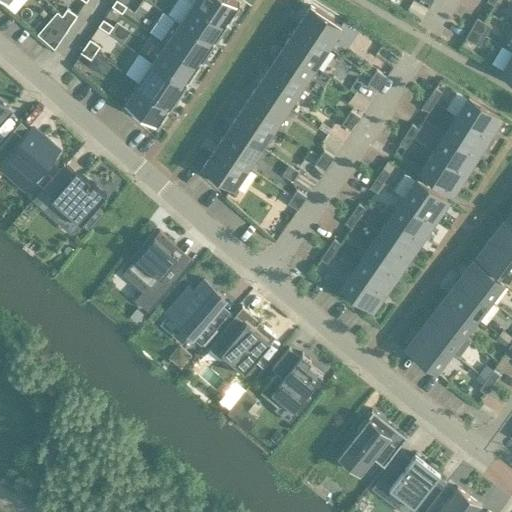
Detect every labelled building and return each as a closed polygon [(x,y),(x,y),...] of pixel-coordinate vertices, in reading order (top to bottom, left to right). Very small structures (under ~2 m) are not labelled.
[(127,6),(118,0),(116,0),(112,6),(122,13),(127,6)] [(193,0),(192,2),(226,24),(227,22),(227,21),(229,18),(230,18),(240,3),(239,3),(238,3),(233,0),(193,0)] [(226,24),(192,2),(179,21),(175,18),(175,19),(212,44),(214,42),(213,41),(216,38),(226,24)] [(297,25),(328,46),(341,25),(311,5),(297,25)] [(67,8),(63,15),(73,21),(77,15),(67,8)] [(73,21),(63,15),(58,21),(68,28),(73,21)] [(473,25),(471,28),(478,32),(485,36),(492,25),(477,17),(473,25)] [(113,26),(103,19),(99,26),(109,32),(113,26)] [(203,58),(212,44),(175,19),(161,39),(199,64),(200,62),(200,61),(202,58),(203,58)] [(284,45),(314,66),(328,46),(297,25),(284,45)] [(471,28),(465,38),(480,46),(485,36),(478,32),(471,28)] [(90,39),(85,45),(95,52),(100,45),(90,39)] [(199,64),(161,39),(161,40),(165,42),(152,62),(185,84),(187,81),(186,81),(189,78),(199,64)] [(95,52),(85,45),(81,52),(91,59),(95,52)] [(270,66),(301,86),(314,66),(284,45),(270,66)] [(511,54),(502,72),(511,77),(511,54)] [(176,98),(185,84),(152,62),(139,81),(172,104),(173,101),(175,97),(176,98)] [(342,75),(355,81),(361,69),(348,63),(342,75)] [(257,86),(287,106),(301,86),(270,66),(257,86)] [(372,76),(382,83),(387,76),(377,69),(372,76)] [(378,90),(382,83),(372,76),(368,83),(378,90)] [(172,104),(139,81),(125,102),(137,110),(136,112),(143,117),(144,115),(157,124),(156,124),(158,125),(168,110),(167,109),(169,106),(170,106),(172,104)] [(244,106),(274,126),(287,106),(257,86),(244,106)] [(429,97),(436,101),(442,91),(435,87),(429,97)] [(457,115),(488,134),(500,115),(469,96),(457,115)] [(436,101),(429,97),(422,107),(429,112),(436,101)] [(0,117),(9,108),(0,99),(0,117)] [(260,146),(274,126),(244,106),(230,126),(260,146)] [(346,116),(356,123),(361,116),(351,110),(346,116)] [(298,125),(315,134),(320,124),(303,115),(298,125)] [(457,115),(445,133),(476,153),(488,134),(457,115)] [(352,130),(356,123),(346,116),(342,123),(352,130)] [(412,123),(406,134),(412,138),(419,128),(412,123)] [(260,146),(230,126),(217,146),(247,167),(260,146)] [(15,128),(0,144),(0,163),(8,170),(14,163),(32,180),(34,178),(38,180),(52,164),(49,162),(56,154),(47,146),(50,143),(32,127),(24,136),(15,128)] [(445,133),(433,151),(464,171),(476,153),(445,133)] [(412,138),(406,134),(399,144),(406,148),(412,138)] [(234,187),(247,167),(217,146),(203,166),(234,187)] [(320,156),(330,163),(334,156),(324,150),(320,156)] [(464,171),(433,151),(421,170),(452,190),(464,171)] [(325,170),(330,163),(320,156),(315,163),(325,170)] [(77,167),(74,171),(64,163),(32,199),(42,207),(51,196),(87,228),(103,211),(96,205),(106,193),(93,181),(90,185),(87,183),(90,179),(77,167)] [(384,167),(377,177),(383,182),(390,172),(384,167)] [(345,186),(362,190),(365,180),(348,175),(345,186)] [(383,182),(377,177),(370,187),(377,192),(383,182)] [(404,196),(434,217),(447,198),(417,177),(404,196)] [(393,188),(383,182),(377,192),(386,198),(393,188)] [(292,196),(302,203),(307,196),(297,189),(292,196)] [(298,209),(302,203),(292,196),(288,203),(298,209)] [(404,196),(392,214),(422,235),(434,217),(404,196)] [(352,213),(359,217),(366,207),(359,203),(352,213)] [(359,217),(352,213),(345,223),(352,227),(359,217)] [(422,235),(392,214),(379,232),(410,253),(422,235)] [(511,224),(505,219),(492,236),(511,251),(511,224)] [(188,264),(170,249),(176,243),(160,229),(123,272),(143,289),(135,298),(149,310),(188,264)] [(379,232),(367,249),(397,270),(410,253),(379,232)] [(511,270),(511,251),(492,236),(478,254),(507,277),(511,270)] [(327,248),(334,253),(341,243),(334,238),(327,248)] [(334,253),(327,248),(321,258),(327,263),(334,253)] [(397,270),(367,249),(355,267),(385,288),(397,270)] [(475,259),(461,277),(490,299),(504,282),(475,259)] [(385,288),(355,267),(342,286),(372,307),(385,288)] [(490,299),(461,277),(447,294),(477,317),(490,299)] [(216,327),(206,318),(220,302),(225,296),(204,279),(194,290),(191,288),(191,287),(190,286),(167,312),(204,343),(218,328),(216,327)] [(447,294),(434,311),(463,334),(477,317),(447,294)] [(243,305),(209,345),(210,346),(219,335),(228,342),(221,351),(244,370),(241,373),(242,374),(276,335),(260,321),(261,319),(260,318),(256,323),(240,310),(244,306),(243,305)] [(144,313),(138,308),(131,315),(138,321),(144,313)] [(434,311),(421,329),(450,351),(463,334),(434,311)] [(450,351),(421,329),(407,346),(436,369),(450,351)] [(191,355),(180,346),(171,357),(181,366),(191,355)] [(277,371),(261,391),(278,404),(282,400),(298,412),(311,396),(307,393),(323,374),(309,363),(311,359),(302,352),(300,355),(289,347),(272,368),(277,371)] [(493,369),(486,379),(493,384),(500,374),(493,369)] [(493,384),(486,379),(479,389),(486,393),(493,384)] [(338,455),(339,457),(344,450),(364,466),(359,472),(360,473),(396,428),(372,409),(371,410),(373,411),(367,419),(366,418),(357,430),(357,431),(338,455)] [(407,436),(399,430),(387,446),(395,452),(407,436)] [(440,472),(415,453),(409,461),(400,454),(402,451),(401,450),(372,487),(373,488),(380,479),(414,505),(433,481),(438,475),(440,472)] [(438,475),(433,481),(442,489),(447,483),(438,475)] [(440,511),(474,511),(480,505),(481,506),(482,505),(457,486),(457,487),(458,488),(440,511)]
